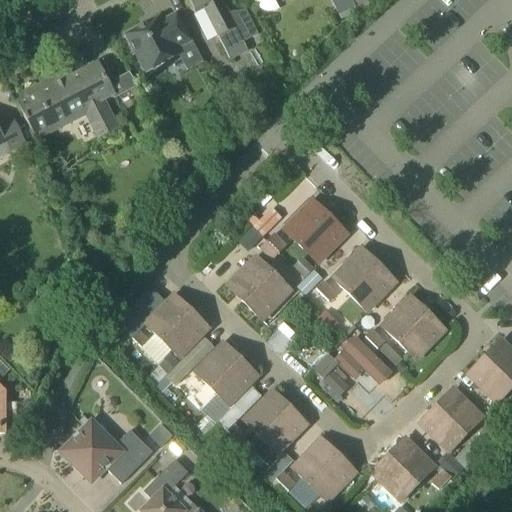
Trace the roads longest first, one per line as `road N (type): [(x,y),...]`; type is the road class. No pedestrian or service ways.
road 1 (residential): [(276,130),(471,326),(474,345),(370,445),(351,443),(159,259)]
road 2 (residential): [(276,130),(415,0)]
road 3 (residential): [(159,259),(276,130)]
